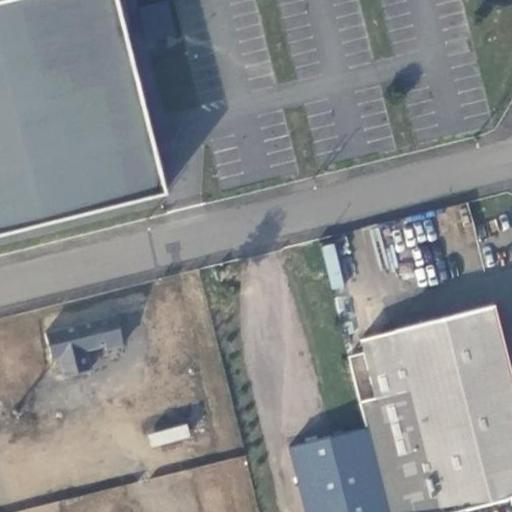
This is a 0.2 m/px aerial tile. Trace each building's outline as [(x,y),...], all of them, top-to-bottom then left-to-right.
[(0,0),(0,234),(164,193),(115,0),(0,0)] [(371,336),(385,394),(414,511),(445,511),(511,495),(511,338),(504,304),(419,325),(371,336)] [(121,344),(114,313),(43,332),(50,357),(57,356),(62,375),(89,368),(83,348),(103,344),(104,348),(121,344)] [(414,511),(385,394),(361,400),(365,416),(367,426),(388,511),(414,511)] [(332,424),(335,433),(367,426),(365,416),(332,424)] [(388,511),(367,426),(335,433),(286,446),(303,511),(388,511)]
